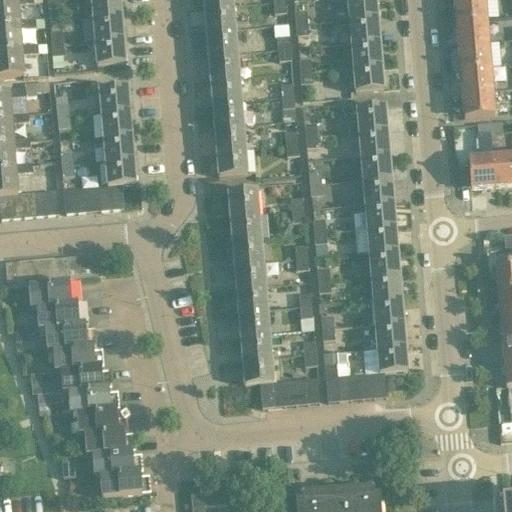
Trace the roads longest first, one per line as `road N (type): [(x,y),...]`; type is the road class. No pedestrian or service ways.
road 1 (residential): [(194,440),(448,419)]
road 2 (residential): [(145,238),(176,209),(180,188),(163,0)]
road 3 (tertiary): [(434,234),(416,0)]
road 4 (residential): [(194,440),(145,238)]
road 5 (tertiary): [(448,419),(434,234)]
road 6 (residential): [(0,249),(145,238)]
